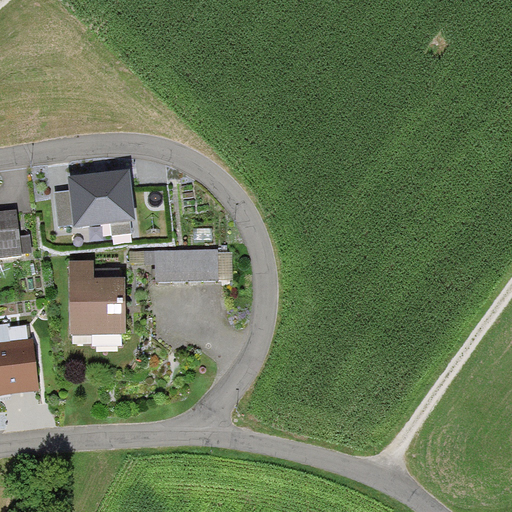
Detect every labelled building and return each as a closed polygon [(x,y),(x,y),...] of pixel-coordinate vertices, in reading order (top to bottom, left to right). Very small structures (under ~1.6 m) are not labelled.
[(137,223),(130,172),(100,176),(69,180),(70,191),(55,193),(59,227),(74,225),(74,231),(137,223)] [(0,260),(23,258),(22,255),(32,254),(30,237),(21,238),(18,210),(0,211),(0,260)] [(144,262),(144,251),(130,251),(130,262),(144,262)] [(156,265),(156,283),(229,283),(229,256),(219,256),(219,251),(144,251),(144,262),(144,266),(156,265)] [(70,262),(72,335),(127,334),(126,310),(126,280),(95,280),(94,262),(70,262)] [(0,343),(28,340),(27,326),(11,328),(11,324),(0,325),(0,343)] [(0,343),(0,397),(13,396),(40,393),(33,340),(28,340),(0,343)]
